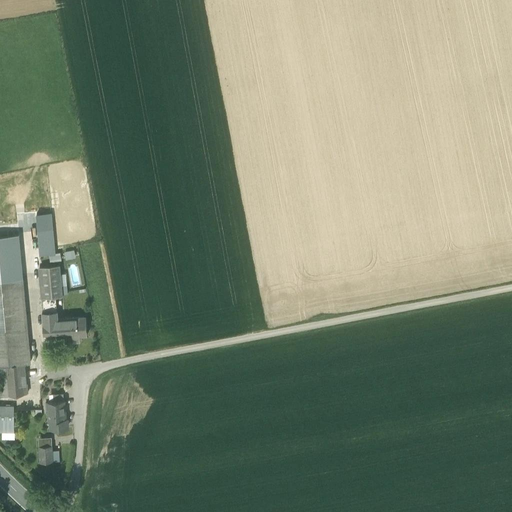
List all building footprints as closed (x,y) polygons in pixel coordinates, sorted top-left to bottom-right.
[(40,254),(50,253),(55,252),(53,228),(38,229),(40,254)] [(0,235),(0,279),(22,277),(18,234),(0,235)] [(74,249),(65,251),(66,257),(75,256),(74,249)] [(59,252),(55,253),(55,254),(50,254),(51,261),(60,259),(59,252)] [(40,266),(42,297),(56,296),(63,295),(63,294),(62,283),(60,264),(40,266)] [(0,365),(25,363),(30,362),(22,277),(0,279),(0,365)] [(42,297),(43,311),(57,310),(56,296),(42,297)] [(56,330),(55,329),(55,318),(58,318),(57,310),(43,311),(42,311),(44,332),(56,331),(56,330)] [(86,316),(58,318),(55,318),(55,329),(73,328),(73,329),(73,334),(87,333),(86,316)] [(0,365),(0,395),(27,393),(25,363),(0,365)] [(49,420),(51,420),(65,419),(65,418),(64,399),(54,400),(48,400),(49,420)] [(0,405),(0,430),(14,431),(14,406),(0,405)] [(67,418),(65,418),(65,419),(51,420),(51,428),(68,426),(67,418)] [(39,446),(40,462),(53,461),(52,450),(52,445),(39,446)]
